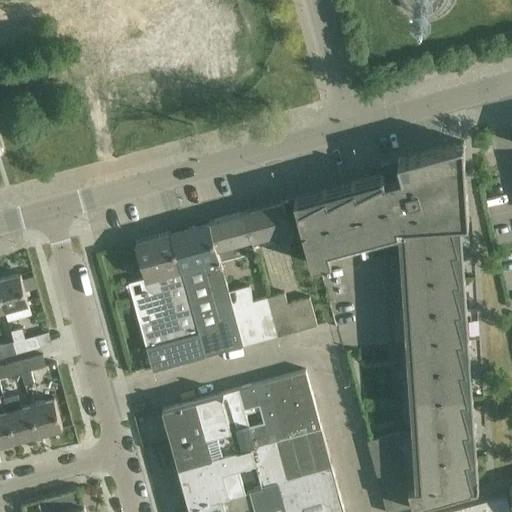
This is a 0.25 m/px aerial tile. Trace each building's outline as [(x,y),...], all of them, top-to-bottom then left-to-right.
[(210,10),(207,0),(174,0),(177,8),(146,16),(151,36),(101,49),(110,80),(160,66),(163,77),(195,68),(199,85),(236,75),(226,38),(240,34),(232,4),(210,10)] [(381,166),(384,174),(399,226),(424,224),(462,221),(470,221),(464,142),(399,160),(399,161),(381,166)] [(399,226),(384,174),(295,199),(310,254),(342,245),(336,225),(387,211),(392,231),(400,229),(399,226)] [(292,231),(284,202),(246,212),(248,219),(255,247),(278,240),(276,235),(292,231)] [(248,219),(246,212),(211,222),(221,261),(256,252),(255,247),(248,219)] [(394,511),(479,489),(469,340),(462,227),(462,221),(424,224),(438,431),(395,433),(368,441),(387,511),(394,511)] [(229,291),(221,261),(211,222),(173,232),(199,328),(212,325),(224,321),(237,318),(229,291)] [(199,328),(173,232),(137,242),(147,279),(144,279),(147,290),(154,294),(165,291),(172,313),(140,322),(154,370),(207,355),(199,328)] [(420,238),(401,239),(400,239),(401,255),(421,253),(420,238)] [(23,280),(21,274),(0,279),(0,289),(6,310),(29,304),(23,280)] [(34,277),(23,280),(29,304),(33,315),(44,312),(34,277)] [(265,339),(254,301),(250,286),(229,291),(237,318),(244,345),(265,339)] [(285,293),(269,297),(279,335),(296,331),(288,304),(285,293)] [(279,335),(269,297),(254,301),(265,339),(279,335)] [(319,324),(311,298),(288,304),(296,331),(319,324)] [(244,345),(237,318),(224,321),(232,349),(244,345)] [(232,349),(224,321),(212,325),(219,352),(232,349)] [(219,352),(212,325),(199,328),(207,355),(219,352)] [(42,347),(38,336),(14,343),(18,354),(42,347)] [(0,358),(18,354),(14,343),(0,346),(0,358)] [(31,371),(47,367),(44,355),(20,361),(22,374),(23,374),(26,386),(35,383),(31,371)] [(0,379),(22,374),(20,361),(0,366),(0,379)] [(180,467),(321,426),(306,369),(164,408),(180,467)] [(39,434),(31,405),(21,407),(18,395),(4,398),(8,411),(16,441),(39,434)] [(63,428),(55,398),(31,405),(39,434),(63,428)] [(0,445),(16,441),(8,411),(0,413),(0,445)] [(190,506),(332,466),(321,426),(180,467),(190,506)] [(192,511),(345,511),(332,466),(190,506),(192,511)] [(86,511),(84,506),(80,507),(76,491),(39,502),(41,511),(86,511)] [(511,511),(507,495),(446,511),(511,511)]
